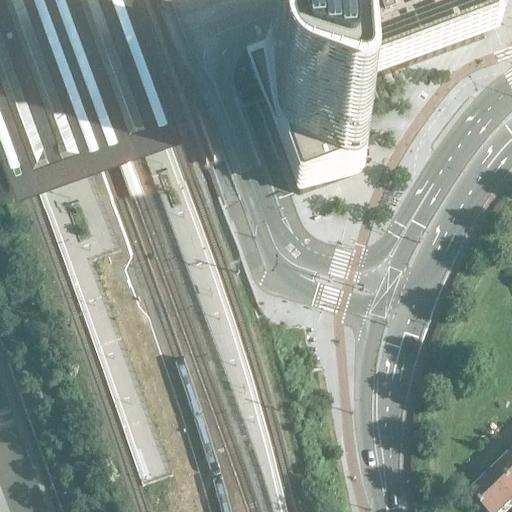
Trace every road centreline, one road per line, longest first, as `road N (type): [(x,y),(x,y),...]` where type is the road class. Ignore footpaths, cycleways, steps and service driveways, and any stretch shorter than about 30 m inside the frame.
road 1 (secondary): [(511,89),(431,186),(390,280)]
road 2 (secondary): [(389,511),(393,412),(421,301)]
road 3 (secondary): [(377,314),(362,414),(383,511)]
road 4 (secondary): [(421,301),(464,216),(511,152)]
